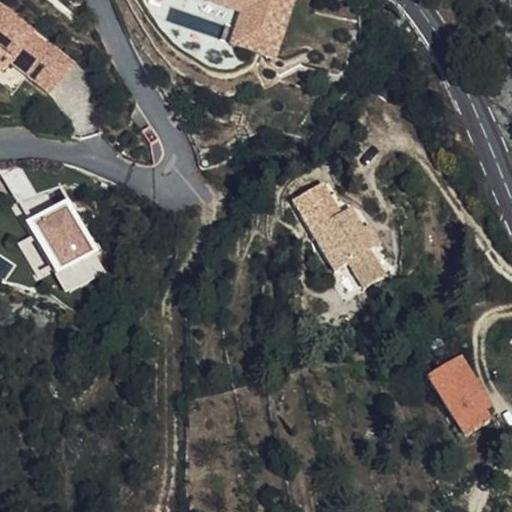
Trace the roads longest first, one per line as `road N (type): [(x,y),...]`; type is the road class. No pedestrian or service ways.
road 1 (residential): [(94,0),(176,152),(176,178),(163,189),(70,153),(0,148)]
road 2 (track): [(176,178),(202,202),(201,226),(168,302),(164,511)]
road 3 (tertiary): [(412,0),(431,21),(511,204)]
